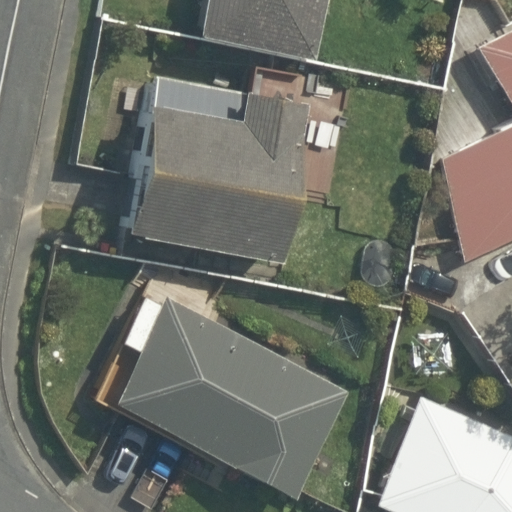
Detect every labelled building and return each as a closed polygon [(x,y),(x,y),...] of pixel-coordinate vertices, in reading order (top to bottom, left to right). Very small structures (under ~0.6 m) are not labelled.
[(311,0),(181,0),(175,32),(300,58),(311,0)] [(511,10),(456,43),(498,116),(429,157),(451,261),(511,226),(511,10)] [(98,229),(264,261),(296,102),(140,72),(135,100),(124,98),(98,229)] [(120,348),(90,397),(276,496),(336,390),(152,292),(147,303),(131,294),(105,339),(120,348)] [(380,511),(511,511),(511,447),(502,436),(405,394),(374,460),(382,464),(380,471),(371,467),(355,501),(380,511)]
